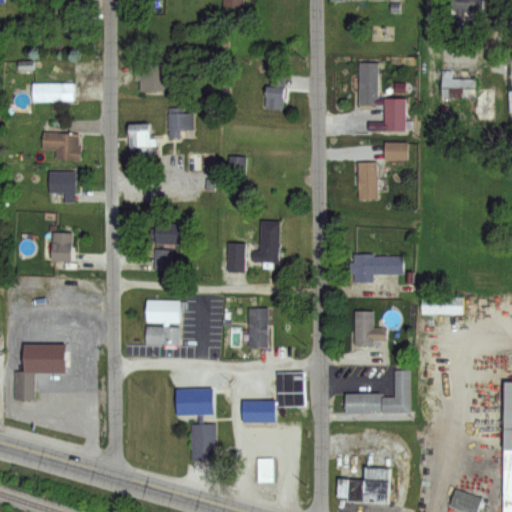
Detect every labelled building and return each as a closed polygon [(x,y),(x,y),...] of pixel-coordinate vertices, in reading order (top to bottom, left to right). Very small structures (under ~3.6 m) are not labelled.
[(89,0),(89,14),(72,14),(72,0),(89,0)] [(451,0),(482,0),(482,9),(451,8),(451,0)] [(360,63),(378,63),(377,105),(359,105),(360,63)] [(135,64),(169,64),(169,91),(140,91),(140,79),(135,79),(135,64)] [(442,68),(451,68),(451,77),(475,77),(475,98),(441,98),(442,68)] [(273,76),(285,77),(281,109),(265,107),(267,88),(272,88),(273,76)] [(32,83),(74,83),(74,101),(32,101),(32,83)] [(386,98),(405,99),(404,131),(385,130),(386,98)] [(170,107),(182,107),(182,113),(193,113),(193,129),(181,129),(181,137),(170,137),(170,129),(167,129),(167,113),(170,113),(170,107)] [(129,126),(149,125),(149,138),(156,138),(156,145),(129,145),(129,126)] [(46,132),(78,134),(77,146),(82,146),(81,161),(57,160),(58,149),(45,148),(46,132)] [(384,143),(407,143),(407,161),(384,161),(384,143)] [(189,154),(213,153),(214,169),(189,170),(189,154)] [(229,156),(246,157),(245,179),(228,178),(229,156)] [(357,163),(375,162),(377,199),(359,200),(357,163)] [(49,171),(75,171),(75,193),(50,193),(49,171)] [(206,188),(214,189),(215,179),(206,179),(206,188)] [(263,222),(280,223),(278,263),(252,262),(252,250),(261,251),(263,222)] [(150,228),(183,230),(182,246),(155,245),(156,235),(150,235),(150,228)] [(54,232),(72,234),(70,263),(52,261),(54,232)] [(228,242),(246,243),(245,272),(227,271),(228,242)] [(155,249),(172,250),(171,271),(154,270),(155,249)] [(355,253),(403,254),(403,275),(373,274),(373,283),(355,283),(355,253)] [(424,299),(462,298),(463,317),(424,318),(424,299)] [(147,300),(181,300),(181,322),(147,322),(147,300)] [(249,307),(268,307),(268,347),(250,347),(249,307)] [(354,310),(373,310),(373,326),(386,326),(386,341),(375,341),(375,347),(355,347),(354,310)] [(146,327),(180,327),(180,345),(146,344),(146,327)] [(25,345),(65,345),(65,374),(36,374),(35,401),(14,401),(15,372),(24,372),(25,345)] [(396,371),(410,370),(411,412),(347,414),(347,393),(381,392),(382,398),(396,397),(396,371)] [(279,374),(304,373),(305,406),(279,407),(279,374)] [(501,511),(511,511),(511,381),(502,381),(501,511)] [(176,390),(213,389),(213,414),(176,415),(176,390)] [(243,401),(276,401),(276,422),(243,422),(243,401)] [(192,424),(216,424),(216,462),(192,462),(192,424)] [(259,459),(273,459),(273,481),(259,481),(259,459)] [(365,467),(390,468),(388,504),(348,502),(348,498),(339,497),(340,478),(364,479),(365,467)] [(457,489),(483,500),(478,511),(469,511),(451,505),(457,489)]
